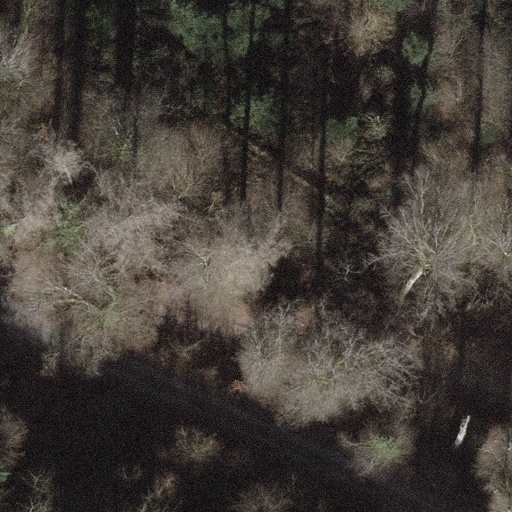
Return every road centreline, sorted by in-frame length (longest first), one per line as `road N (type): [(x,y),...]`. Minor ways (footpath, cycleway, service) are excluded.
road 1 (track): [(511,387),(67,274),(0,280)]
road 2 (track): [(417,511),(0,293)]
